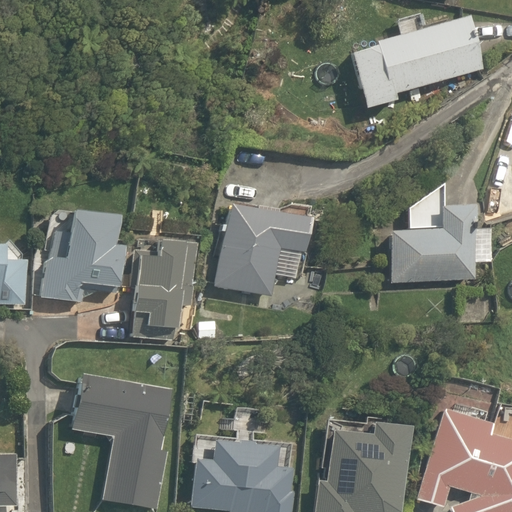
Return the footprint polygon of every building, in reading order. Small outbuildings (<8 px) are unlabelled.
[(390,19),(396,36),(341,54),(359,113),(390,103),(388,97),(479,68),(463,16),(427,27),(422,9),(390,19)] [(472,281),(470,235),(461,236),(460,207),(436,209),(435,193),(403,212),(403,230),(381,231),(383,285),(472,281)] [(204,288),(267,296),(269,278),(298,282),(306,216),(215,205),(204,288)] [(35,299),(75,302),(76,287),(112,289),(116,219),(40,215),(35,299)] [(127,337),(168,339),(169,307),(183,307),(186,244),(131,241),(127,337)] [(20,252),(0,250),(0,307),(17,309),(20,252)] [(75,376),(64,431),(109,439),(97,502),(149,511),(161,453),(150,451),(162,393),(75,376)] [(511,511),(511,436),(489,430),(498,399),(444,384),(410,501),(448,511),(511,511)] [(231,412),(230,442),(182,440),(178,511),(188,511),(189,510),(221,511),(291,511),(294,445),(252,443),(253,413),(231,412)] [(324,482),(313,481),(309,511),(395,511),(403,443),(329,435),(324,482)] [(0,511),(10,511),(12,457),(0,456),(0,511)]
